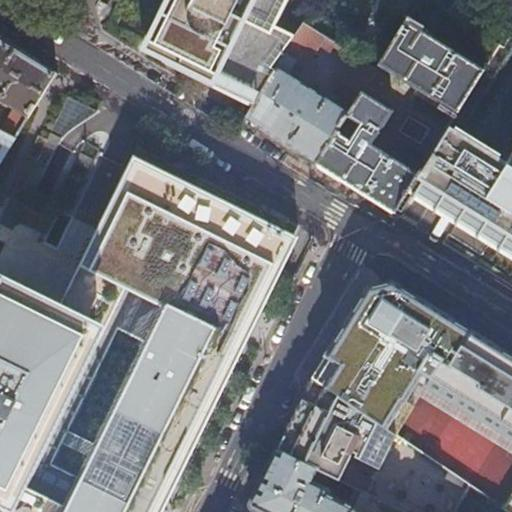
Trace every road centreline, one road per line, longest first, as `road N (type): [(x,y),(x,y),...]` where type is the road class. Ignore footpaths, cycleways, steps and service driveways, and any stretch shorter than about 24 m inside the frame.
road 1 (residential): [(0,8),(352,229)]
road 2 (residential): [(352,229),(206,511)]
road 3 (residential): [(352,229),(511,324)]
